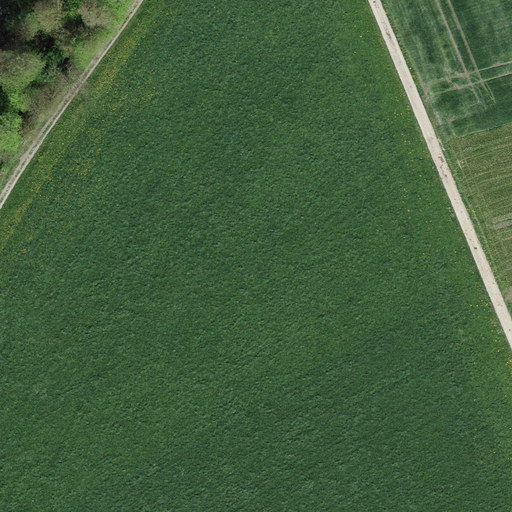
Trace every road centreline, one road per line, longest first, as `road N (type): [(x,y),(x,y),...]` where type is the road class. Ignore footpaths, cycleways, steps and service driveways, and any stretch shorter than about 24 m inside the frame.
road 1 (track): [(511,337),(373,0)]
road 2 (track): [(136,0),(0,204)]
